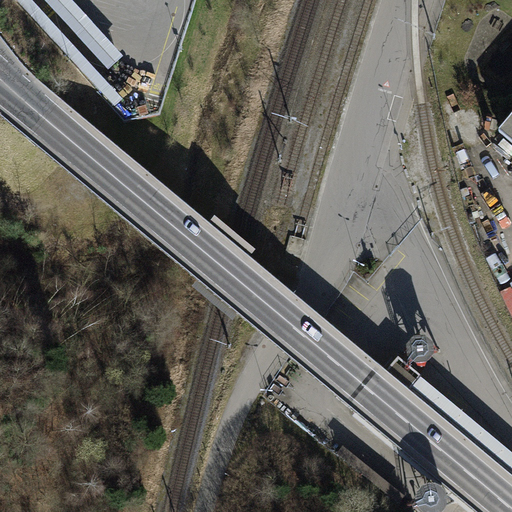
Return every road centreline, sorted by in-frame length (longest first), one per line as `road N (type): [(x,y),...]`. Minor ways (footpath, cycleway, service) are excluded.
road 1 (secondary): [(24,101),(511,509)]
road 2 (residential): [(414,0),(313,296)]
road 3 (track): [(210,511),(229,425),(313,296)]
road 4 (track): [(156,161),(39,203),(0,193)]
